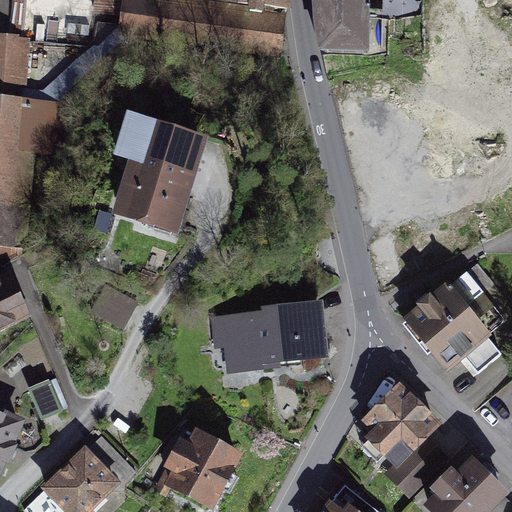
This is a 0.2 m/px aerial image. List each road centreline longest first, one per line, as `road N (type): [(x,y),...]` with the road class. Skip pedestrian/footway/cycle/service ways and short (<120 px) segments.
road 1 (residential): [(367,308),(300,0)]
road 2 (residential): [(289,511),(361,381),(374,337)]
road 3 (residential): [(374,337),(511,466)]
road 4 (residential): [(367,308),(511,237)]
